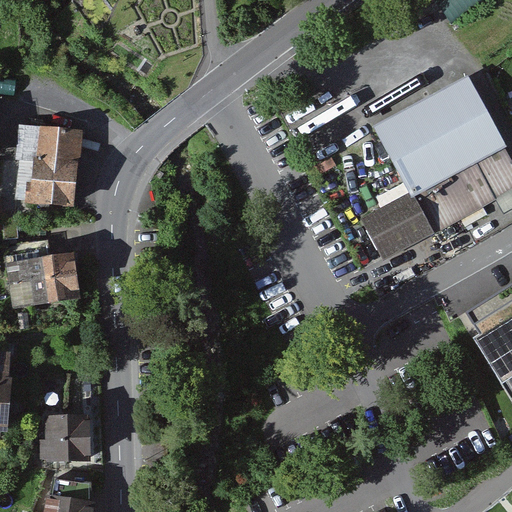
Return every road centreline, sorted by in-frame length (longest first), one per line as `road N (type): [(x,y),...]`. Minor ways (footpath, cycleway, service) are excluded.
road 1 (tertiary): [(120,511),(111,204),(142,145),(211,91)]
road 2 (unclassified): [(337,337),(211,91)]
road 3 (residential): [(511,240),(337,337)]
road 4 (unclassified): [(409,511),(337,337)]
road 5 (tertiary): [(211,91),(331,0)]
road 6 (track): [(95,131),(78,104),(0,53)]
